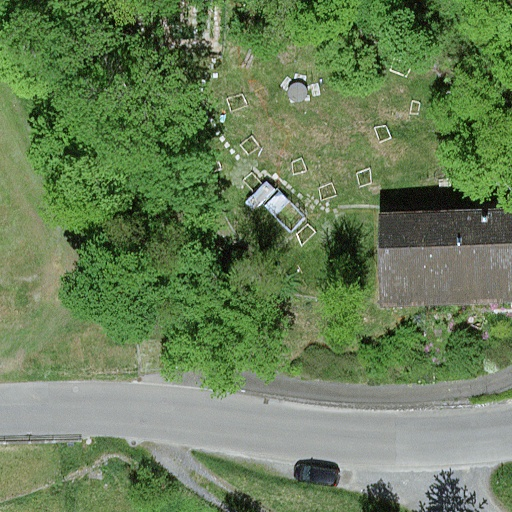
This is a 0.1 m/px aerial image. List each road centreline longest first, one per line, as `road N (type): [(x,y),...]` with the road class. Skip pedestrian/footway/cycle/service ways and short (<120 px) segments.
road 1 (tertiary): [(511,429),(401,444),(296,438),(171,415),(0,412)]
road 2 (track): [(171,415),(170,453),(246,511)]
